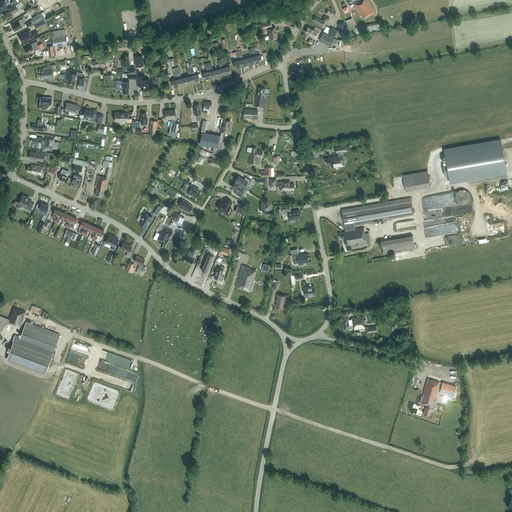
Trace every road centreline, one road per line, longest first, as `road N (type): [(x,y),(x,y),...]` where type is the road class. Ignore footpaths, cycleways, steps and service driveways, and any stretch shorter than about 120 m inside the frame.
road 1 (track): [(16,64),(165,41),(315,3)]
road 2 (residential): [(21,81),(108,102),(149,102),(205,93),(281,63)]
road 3 (unclassified): [(306,340),(321,333),(330,300),(296,128)]
road 4 (residential): [(163,264),(122,227),(9,176)]
road 5 (unclassified): [(256,511),(286,355)]
road 6 (residential): [(277,329),(163,264)]
